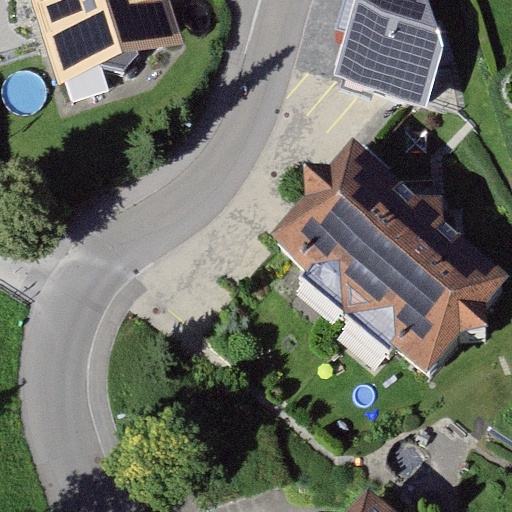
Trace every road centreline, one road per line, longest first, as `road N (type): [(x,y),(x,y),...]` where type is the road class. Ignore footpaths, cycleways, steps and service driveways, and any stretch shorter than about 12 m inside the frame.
road 1 (residential): [(71,307),(106,260),(221,173),(261,104),(292,0)]
road 2 (residential): [(71,307),(55,390),(87,511)]
